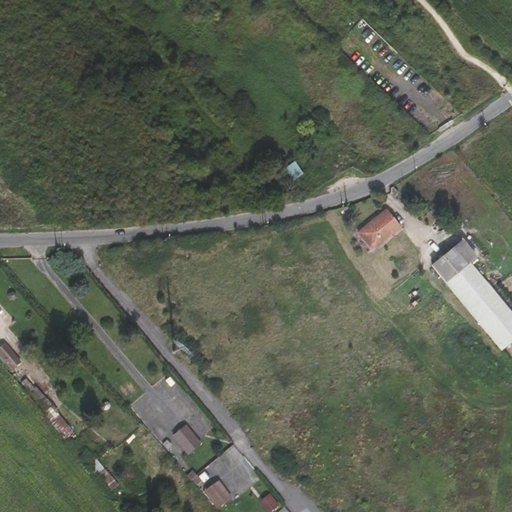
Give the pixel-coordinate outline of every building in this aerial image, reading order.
[(374,43),(380,36),(361,18),(347,32),(369,53),(376,45),(374,43)] [(401,230),(386,210),(356,233),(372,253),(401,230)] [(459,234),(427,260),(497,345),(511,333),(511,317),(466,261),(474,254),(459,234)] [(511,333),(497,345),(504,353),(511,345),(511,333)] [(33,376),(16,356),(10,362),(27,382),(33,376)] [(197,470),(191,475),(196,481),(201,476),(197,470)] [(208,495),(221,484),(215,477),(202,488),(208,495)]
